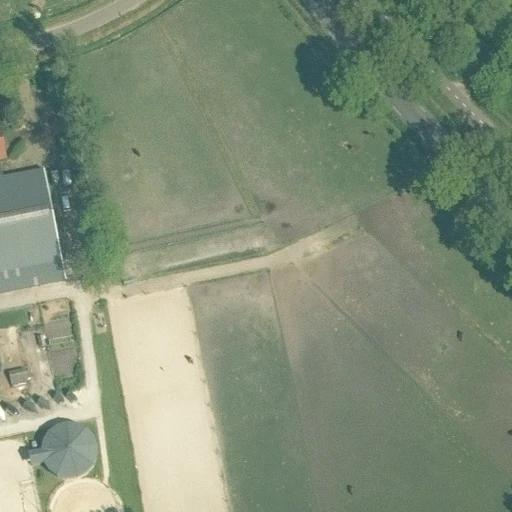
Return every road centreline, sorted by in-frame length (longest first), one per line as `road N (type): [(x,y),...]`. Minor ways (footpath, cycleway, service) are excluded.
road 1 (secondary): [(511,206),(402,106),(314,0)]
road 2 (track): [(77,301),(287,254)]
road 3 (tertiary): [(0,50),(84,26),(136,0)]
